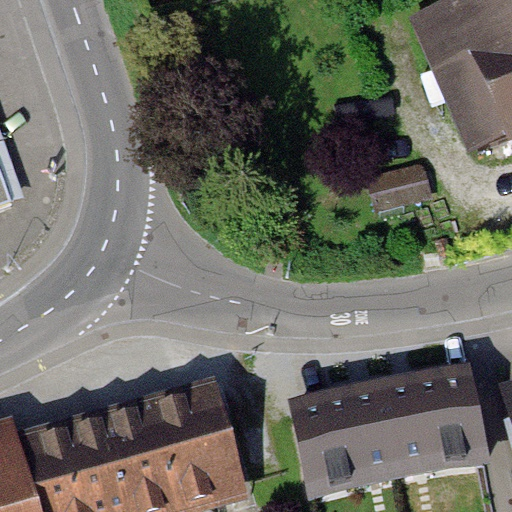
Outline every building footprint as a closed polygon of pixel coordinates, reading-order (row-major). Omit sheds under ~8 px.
[(511,0),(467,0),(419,20),(474,156),(511,140),(511,0)] [(412,99),(350,114),(375,215),(436,200),(412,99)] [(0,208),(16,203),(0,156),(0,208)] [(460,370),(278,414),(302,511),(304,511),(484,468),(460,370)] [(220,379),(20,438),(41,511),(220,511),(256,501),(220,379)] [(41,511),(20,438),(15,421),(0,425),(0,511),(41,511)]
